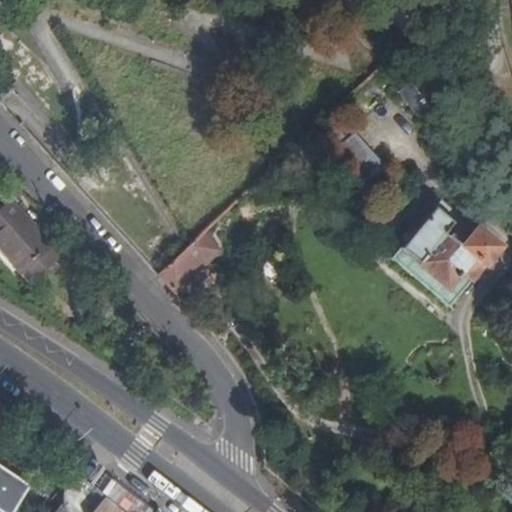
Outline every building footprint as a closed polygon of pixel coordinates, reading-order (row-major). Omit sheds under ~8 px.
[(448,116),(423,82),(403,97),(425,126),(435,119),(438,123),(448,116)] [(0,215),(0,248),(31,284),(62,257),(14,204),(0,215)] [(449,310),(500,252),(466,223),(464,225),(442,206),(414,239),(410,236),(408,236),(403,242),(402,244),(407,248),(394,264),(449,310)] [(220,254),(204,237),(159,278),(176,295),(220,254)] [(105,328),(128,306),(113,289),(89,312),(105,328)] [(0,467),(0,511),(14,511),(31,487),(0,467)] [(117,511),(145,511),(114,489),(104,502),(117,511)] [(117,511),(104,502),(95,511),(83,511),(71,501),(68,505),(66,505),(62,510),(63,511),(61,511),(117,511)]
